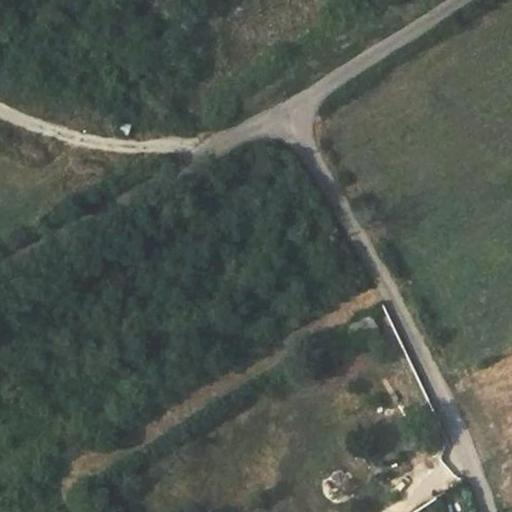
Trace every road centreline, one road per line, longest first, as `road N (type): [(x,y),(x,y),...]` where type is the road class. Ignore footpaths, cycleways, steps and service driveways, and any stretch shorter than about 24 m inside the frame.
road 1 (residential): [(284,116),(419,349),(494,511)]
road 2 (unclassified): [(0,265),(284,116)]
road 3 (track): [(221,149),(115,146),(25,124),(0,109)]
road 4 (unclassified): [(284,116),(463,0)]
